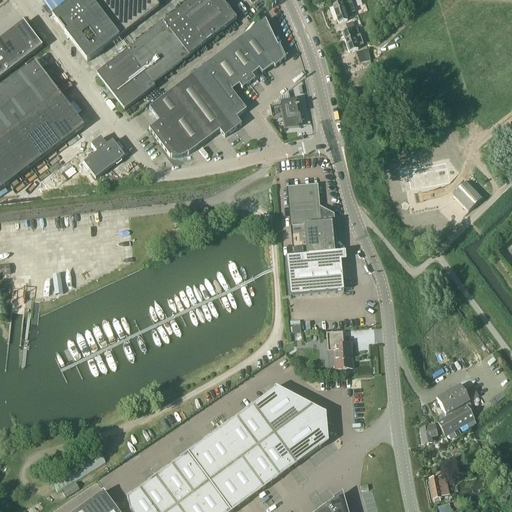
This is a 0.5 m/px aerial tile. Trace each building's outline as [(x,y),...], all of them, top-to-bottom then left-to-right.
[(40,0),(51,14),(69,0),(40,0)] [(87,63),(159,8),(152,0),(75,0),(59,12),(64,18),(58,21),(62,26),(61,26),(69,37),(66,39),(67,40),(68,39),(87,63)] [(188,58),(237,21),(220,0),(195,0),(163,25),(126,53),(96,76),(124,111),(154,88),(151,85),(188,58)] [(344,16),(354,13),(350,1),(340,4),(332,7),(338,25),(346,22),(344,16)] [(279,47),(277,48),(265,22),(237,42),(259,71),(262,75),(273,67),(274,68),(285,60),(279,47)] [(347,31),(353,29),(352,24),(339,28),(341,33),(347,31)] [(41,47),(40,48),(23,26),(14,33),(13,32),(12,32),(15,36),(15,35),(31,56),(42,48),(41,47)] [(355,33),(357,33),(356,30),(351,32),(350,31),(341,34),(348,54),(357,51),(356,48),(363,45),(360,36),(357,37),(355,33)] [(22,63),(31,56),(15,35),(15,36),(13,37),(3,39),(5,42),(6,42),(22,63)] [(0,52),(13,70),(22,63),(6,42),(5,42),(4,44),(0,44),(0,52)] [(251,77),(259,71),(237,42),(224,53),(248,86),(254,81),(251,77)] [(0,71),(4,77),(13,70),(0,52),(0,71)] [(359,65),(365,63),(362,52),(355,54),(359,65)] [(242,91),(248,86),(224,53),(209,64),(231,93),(231,92),(239,87),(242,91)] [(83,128),(35,63),(34,62),(0,87),(0,190),(18,177),(83,128)] [(231,92),(231,93),(209,64),(191,78),(233,132),(241,126),(236,119),(246,112),(231,92)] [(224,139),(233,132),(191,78),(173,91),(186,108),(210,139),(219,132),(224,139)] [(164,124),(186,108),(173,91),(149,110),(159,123),(148,131),(152,136),(165,126),(164,124)] [(298,107),(297,101),(281,104),(269,107),(271,118),(284,116),(286,127),(301,124),(298,108),(298,107)] [(188,155),(210,139),(186,108),(164,124),(165,126),(176,140),(163,150),(169,158),(170,158),(171,158),(175,159),(179,159),(182,158),(185,156),(186,156),(187,155),(188,156),(188,155)] [(163,150),(176,140),(165,126),(152,136),(163,150)] [(111,143),(106,147),(99,139),(90,146),(96,154),(83,165),(95,180),(123,158),(111,143)] [(449,188),(445,174),(419,180),(422,196),(449,188)] [(467,213),(483,199),(467,182),(451,197),(467,213)] [(331,224),(321,225),(317,186),(286,189),(290,228),(292,258),(286,259),(289,299),(314,296),(344,293),(340,253),(336,254),(335,234),(332,234),(331,224)] [(196,228),(208,227),(206,211),(194,212),(196,228)] [(0,276),(10,275),(9,266),(0,266),(0,276)] [(334,371),(352,370),(350,346),(343,347),(342,334),(326,335),(327,348),(333,348),(334,371)] [(494,404),(511,390),(511,386),(492,359),(487,363),(485,361),(475,368),(477,370),(472,374),(469,376),(491,406),(494,404)] [(445,417),(469,403),(459,387),(435,400),(445,417)] [(163,472),(147,484),(131,496),(126,499),(129,511),(233,511),(239,508),(239,507),(255,496),(272,484),(271,484),(287,472),(296,466),(318,449),(319,450),(321,449),(320,448),(327,443),(326,434),(327,434),(326,426),(325,426),(325,417),(326,417),(325,415),(323,413),(323,414),(303,404),(304,403),(297,400),(296,401),(277,390),(278,389),(275,388),(273,389),(274,391),(252,407),(252,406),(243,413),(228,425),(227,424),(211,436),(211,437),(196,448),(195,448),(179,460),(179,461),(163,472)] [(467,391),(473,401),(478,398),(472,388),(467,391)] [(444,438),(474,421),(466,407),(436,424),(444,438)] [(422,445),(432,444),(435,443),(435,439),(436,438),(435,434),(434,428),(429,429),(419,430),(422,445)] [(57,493),(105,464),(97,451),(49,480),(57,493)] [(466,456),(463,455),(463,454),(451,458),(453,464),(468,460),(466,456)] [(433,503),(437,502),(440,502),(439,499),(440,499),(440,498),(448,496),(443,478),(428,480),(432,500),(433,500),(433,503)] [(79,490),(75,484),(61,492),(65,499),(79,490)] [(117,511),(103,493),(76,511),(117,511)] [(346,511),(346,510),(345,511),(341,497),(335,501),(335,500),(333,501),(334,502),(326,507),(329,511),(346,511)]
